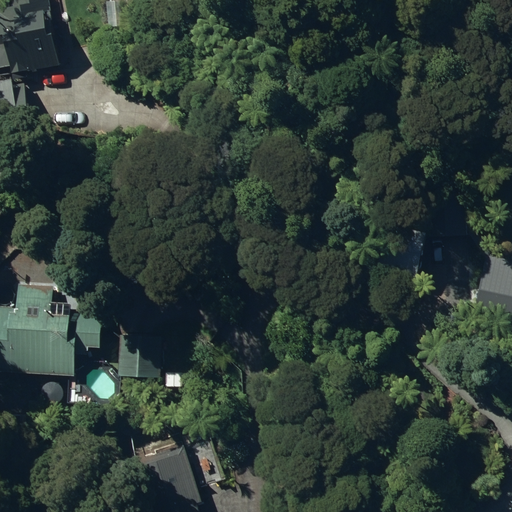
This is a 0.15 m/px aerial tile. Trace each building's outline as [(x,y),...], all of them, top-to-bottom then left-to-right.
[(125,1),(110,1),(111,25),(126,24),(125,1)] [(67,63),(58,9),(7,19),(0,19),(0,65),(18,62),(20,71),(67,63)] [(16,79),(0,82),(0,130),(29,126),(26,105),(32,104),(28,83),(18,85),(16,79)] [(431,205),(433,235),(472,234),(471,203),(431,205)] [(382,265),(422,273),(430,227),(389,220),(382,265)] [(46,233),(1,225),(0,226),(0,265),(12,248),(42,253),(46,233)] [(511,259),(489,254),(476,316),(511,322),(511,259)] [(0,367),(77,374),(80,342),(103,344),(106,309),(73,306),(73,300),(54,298),(55,284),(0,279),(0,367)] [(122,371),(162,373),(164,334),(124,333),(122,371)] [(134,448),(157,416),(137,402),(114,434),(134,448)] [(197,452),(203,458),(211,455),(213,447),(206,441),(199,443),(197,452)] [(135,460),(151,511),(203,511),(200,499),(204,498),(186,443),(135,460)] [(485,511),(477,498),(454,511),(485,511)]
